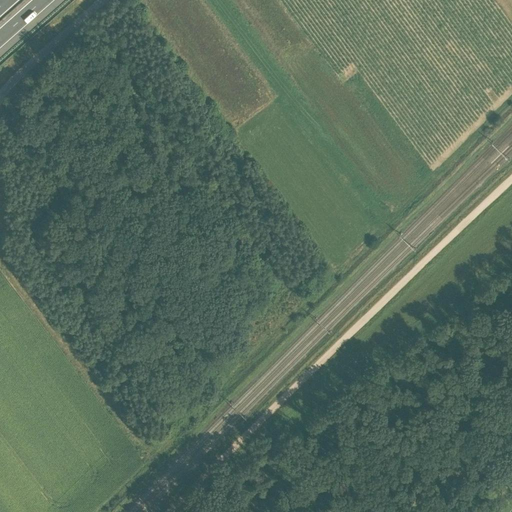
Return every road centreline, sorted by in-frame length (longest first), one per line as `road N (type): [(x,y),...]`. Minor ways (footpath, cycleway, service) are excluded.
road 1 (unclassified): [(511,179),(173,511)]
road 2 (unclassified): [(0,98),(105,0)]
